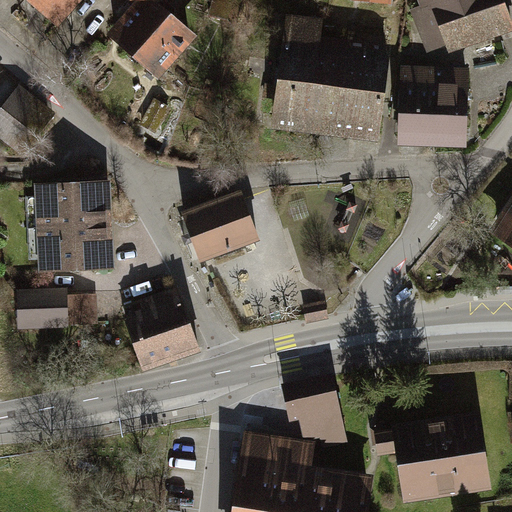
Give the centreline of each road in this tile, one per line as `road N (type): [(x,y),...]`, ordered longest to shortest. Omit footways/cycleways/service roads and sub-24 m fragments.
road 1 (residential): [(140,183),(421,167)]
road 2 (secondary): [(0,417),(229,369)]
road 3 (residential): [(140,183),(226,347),(229,369)]
road 4 (residential): [(0,46),(140,183)]
road 5 (secondary): [(229,369),(374,336)]
road 6 (residential): [(213,511),(229,369)]
road 7 (secondary): [(374,336),(511,326)]
road 8 (residential): [(428,225),(373,299),(374,336)]
